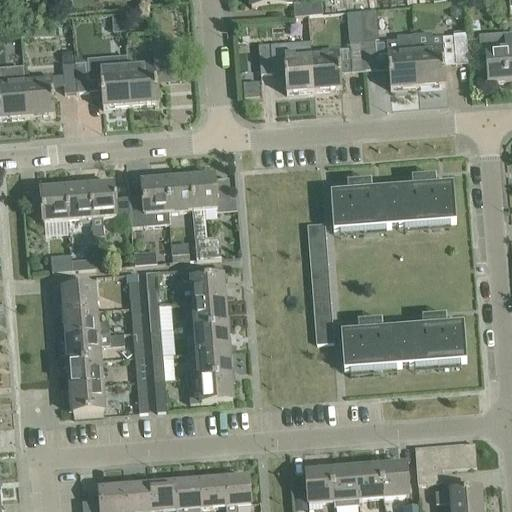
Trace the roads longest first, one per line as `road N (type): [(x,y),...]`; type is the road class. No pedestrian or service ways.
road 1 (residential): [(45,511),(42,461),(510,423)]
road 2 (residential): [(510,423),(486,120)]
road 3 (residential): [(222,141),(486,120)]
road 4 (residential): [(0,158),(222,141)]
road 5 (residential): [(222,141),(210,0)]
